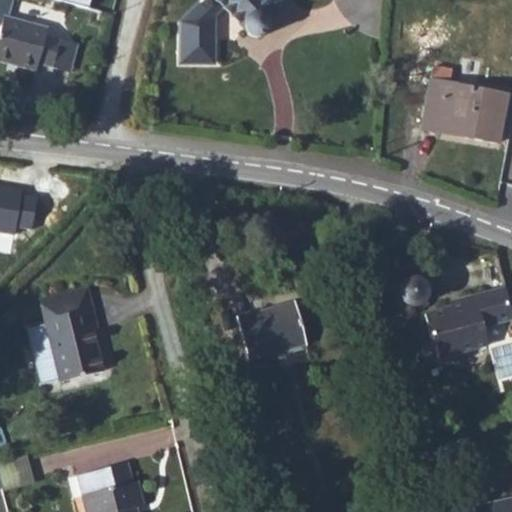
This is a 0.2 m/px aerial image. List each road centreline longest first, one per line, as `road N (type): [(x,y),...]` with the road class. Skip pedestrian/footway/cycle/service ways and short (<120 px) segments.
road 1 (residential): [(246,511),(176,158)]
road 2 (residential): [(176,158),(363,186),(511,237)]
road 3 (residential): [(0,135),(176,158)]
